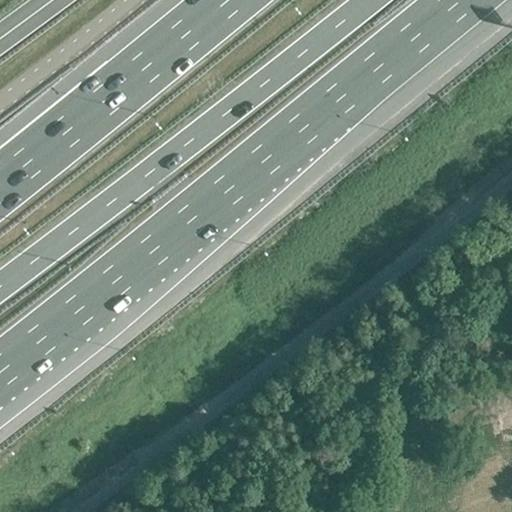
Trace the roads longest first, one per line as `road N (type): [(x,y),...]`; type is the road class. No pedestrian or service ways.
road 1 (motorway): [(0,369),(454,0)]
road 2 (motorway): [(359,0),(0,278)]
road 3 (motorway): [(221,0),(0,180)]
road 4 (unclassified): [(0,100),(130,0)]
